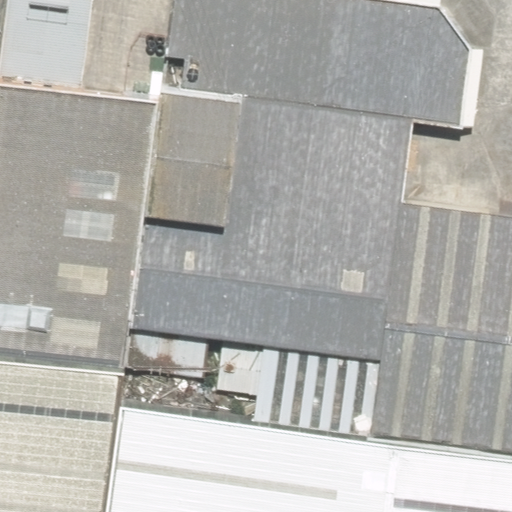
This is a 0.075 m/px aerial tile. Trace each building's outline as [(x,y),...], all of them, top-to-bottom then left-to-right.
[(434,0),(171,0),(156,102),(129,326),(375,361),(401,204),(410,122),(468,127),(479,48),(441,1),(434,0)] [(0,349),(123,361),(129,326),(156,102),(0,84),(0,349)] [(367,432),(511,453),(511,216),(401,204),(375,361),(367,432)] [(0,511),(105,511),(120,408),(123,361),(0,349),(0,511)] [(511,511),(511,453),(367,432),(120,408),(105,511),(511,511)]
